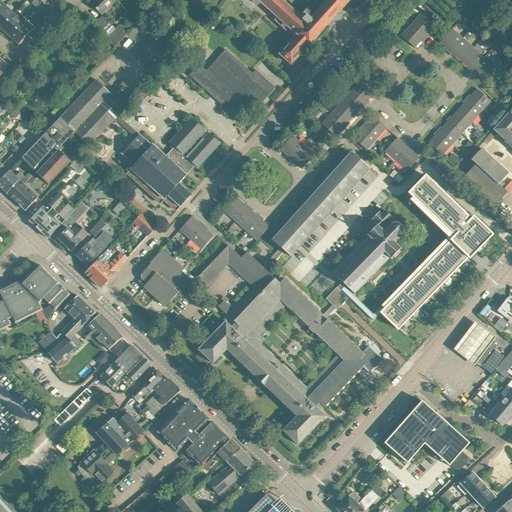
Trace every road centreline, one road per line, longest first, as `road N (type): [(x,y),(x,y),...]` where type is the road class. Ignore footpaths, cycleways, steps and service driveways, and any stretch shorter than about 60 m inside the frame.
road 1 (tertiary): [(303,497),(105,307)]
road 2 (residential): [(105,307),(222,174)]
road 3 (residential): [(376,102),(411,130),(449,94),(450,80),(424,58),(399,75)]
road 4 (tertiary): [(303,497),(410,379)]
road 5 (tertiary): [(410,379),(502,268)]
road 6 (residential): [(255,137),(351,31)]
